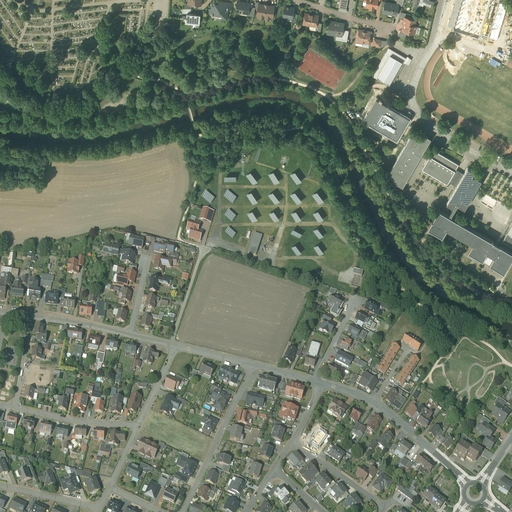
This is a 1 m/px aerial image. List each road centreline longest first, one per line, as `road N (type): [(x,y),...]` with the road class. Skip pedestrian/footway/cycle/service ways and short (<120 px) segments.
road 1 (residential): [(511,173),(432,126),(413,103),(446,0)]
road 2 (residential): [(182,511),(253,365)]
road 3 (residential): [(466,485),(373,402)]
road 4 (residential): [(14,408),(137,427)]
